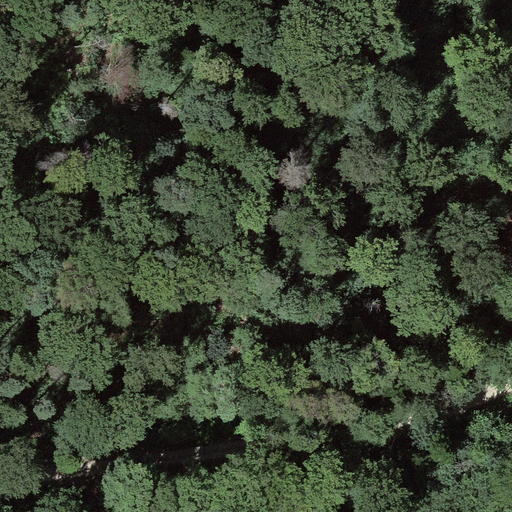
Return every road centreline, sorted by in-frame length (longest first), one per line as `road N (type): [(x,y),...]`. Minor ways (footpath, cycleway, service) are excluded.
road 1 (track): [(0,306),(224,310),(367,289),(511,200)]
road 2 (track): [(511,393),(317,443),(0,488)]
